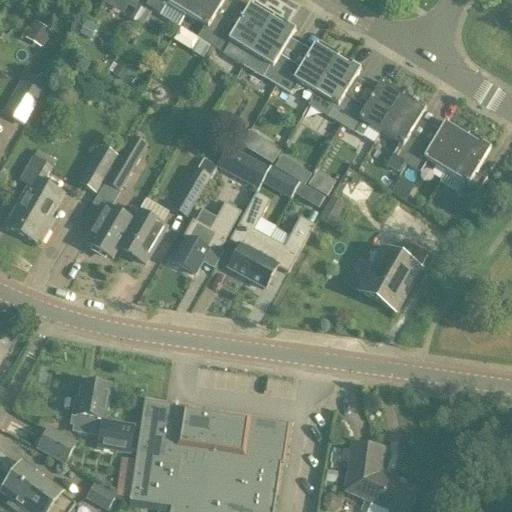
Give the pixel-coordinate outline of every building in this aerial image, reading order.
[(118,0),(136,11),(131,20),(138,24),(139,22),(152,0),(118,0)] [(152,0),(139,22),(145,26),(151,15),(159,20),(166,9),(184,20),(196,0),(152,0)] [(196,0),(184,20),(202,31),(196,42),(198,43),(191,54),(196,57),(194,60),(200,64),(203,60),(209,50),(210,51),(225,27),(214,20),(226,0),(196,0)] [(210,51),(206,57),(210,60),(214,53),(224,59),(243,70),(274,19),(251,6),(235,33),(225,27),(210,51)] [(296,33),(274,19),(243,70),(262,81),(271,86),(264,97),(269,99),(269,100),(290,66),(280,60),(296,33)] [(26,40),(44,47),(51,30),(33,22),(26,40)] [(290,66),(276,89),(280,92),(290,98),(292,94),(294,95),(304,92),(304,91),(305,92),(315,98),(339,59),(316,45),(311,55),(300,72),(290,66)] [(309,107),(308,109),(327,120),(341,129),(355,105),(344,99),(356,80),(360,72),(339,59),(315,98),(309,107)] [(1,116),(23,129),(47,88),(25,75),(1,116)] [(355,105),(341,129),(355,137),(362,142),(368,131),(379,137),(380,137),(403,98),(382,85),(377,93),(365,112),(355,105)] [(403,98),(380,137),(398,149),(392,158),(404,166),(406,167),(419,145),(410,139),(419,124),(426,112),(403,98)] [(419,145),(406,167),(420,175),(426,165),(445,177),(468,140),(469,138),(446,124),(439,136),(430,151),(419,145)] [(270,158),(279,137),(262,130),(253,150),(270,158)] [(104,186),(120,195),(147,148),(132,139),(104,186)] [(468,140),(445,177),(463,188),(457,199),(472,208),(486,184),(475,177),(490,151),(479,144),(477,146),(468,140)] [(99,148),(78,185),(96,196),(118,159),(99,148)] [(19,183),(29,189),(5,230),(20,239),(49,190),(42,186),(55,164),(37,153),(19,183)] [(258,192),(261,186),(270,171),(243,157),(232,178),(258,192)] [(398,176),(400,173),(401,170),(404,167),(404,166),(392,158),(388,166),(386,168),(398,176)] [(172,213),(186,221),(216,168),(204,161),(198,172),(196,171),(172,213)] [(311,177),(296,168),(289,179),(304,189),(311,177)] [(270,171),(261,186),(273,193),(282,177),(270,170),(270,171)] [(326,200),(333,188),(325,183),(318,195),(326,200)] [(49,190),(20,239),(35,248),(38,244),(42,246),(50,232),(48,227),(64,199),(49,190)] [(247,283),(269,241),(253,233),(270,203),(257,196),(229,244),(239,249),(226,271),(247,283)] [(324,201),(315,196),(309,206),(318,211),(324,201)] [(331,200),(318,221),(332,229),(344,207),(331,200)] [(183,240),(185,242),(172,266),(194,278),(211,247),(220,252),(241,215),(225,207),(210,233),(193,223),(183,240)] [(130,210),(124,220),(105,209),(84,245),(113,262),(119,252),(118,251),(133,226),(132,225),(138,215),(130,210)] [(167,232),(138,215),(132,225),(133,226),(118,251),(119,252),(145,268),(167,232)] [(283,250),(269,241),(247,283),(265,293),(278,270),(287,276),(314,228),(300,220),(283,250)] [(366,280),(358,295),(376,306),(395,317),(420,274),(428,259),(410,248),(402,263),(387,254),(371,246),(363,260),(374,267),(366,280)] [(98,450),(131,456),(135,429),(105,424),(111,387),(97,384),(96,387),(83,385),(80,399),(77,398),(74,416),(77,416),(74,433),(88,436),(90,427),(102,429),(98,450)] [(274,511),(287,429),(187,414),(187,410),(145,404),(130,502),(171,508),(170,511),(274,511)] [(38,451),(65,465),(76,444),(50,430),(38,451)] [(411,511),(419,493),(380,477),(384,451),(354,447),(348,493),(393,511),(392,511),(411,511)] [(70,511),(74,506),(61,497),(63,494),(22,464),(11,480),(56,511),(70,511)] [(56,511),(11,480),(0,495),(10,502),(6,507),(12,511),(56,511)] [(106,511),(116,496),(95,484),(85,502),(103,511),(106,511)]
